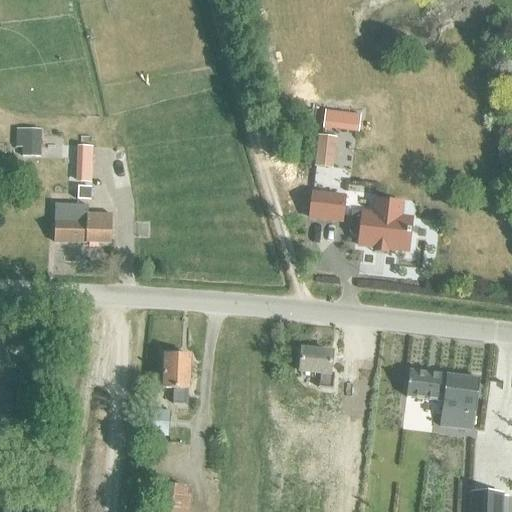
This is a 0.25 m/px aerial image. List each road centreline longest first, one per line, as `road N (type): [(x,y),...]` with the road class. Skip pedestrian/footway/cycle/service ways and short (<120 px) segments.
road 1 (unclassified): [(511,333),(0,288)]
road 2 (track): [(302,312),(205,0)]
